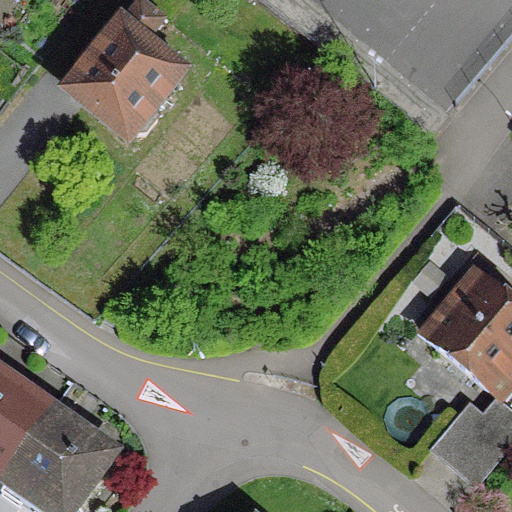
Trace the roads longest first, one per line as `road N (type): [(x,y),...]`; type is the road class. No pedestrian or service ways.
road 1 (residential): [(0,293),(152,404),(233,422)]
road 2 (residential): [(233,422),(358,474),(404,511)]
